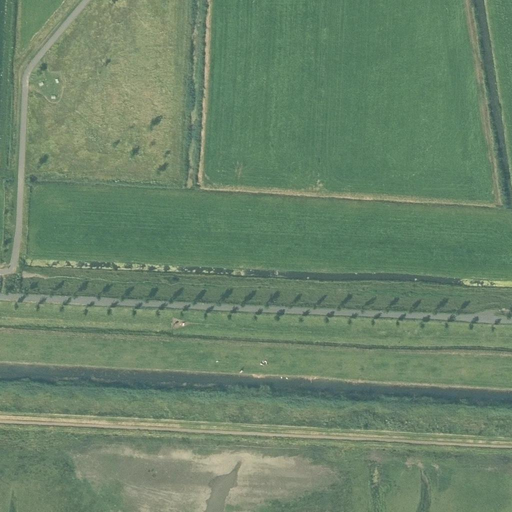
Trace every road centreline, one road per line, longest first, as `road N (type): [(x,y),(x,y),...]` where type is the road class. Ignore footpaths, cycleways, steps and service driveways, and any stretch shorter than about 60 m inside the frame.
road 1 (unknown): [(0,422),(511,447)]
road 2 (unclassified): [(0,296),(511,321)]
